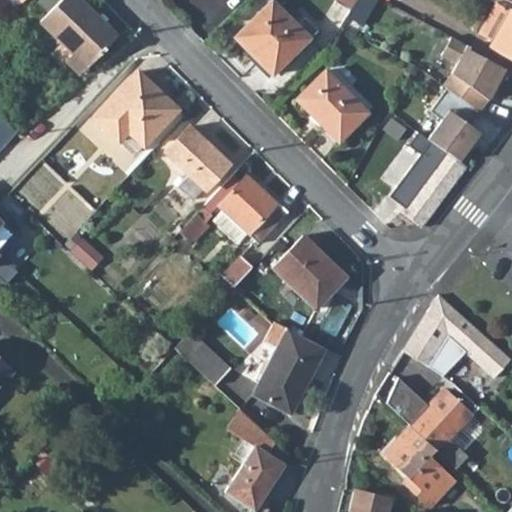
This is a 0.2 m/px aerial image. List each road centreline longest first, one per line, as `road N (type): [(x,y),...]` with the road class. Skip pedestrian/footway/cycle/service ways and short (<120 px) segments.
road 1 (residential): [(414,282),(129,0)]
road 2 (unknown): [(250,511),(2,295)]
road 3 (residential): [(314,511),(346,391),(414,282)]
road 4 (residential): [(414,282),(511,160)]
